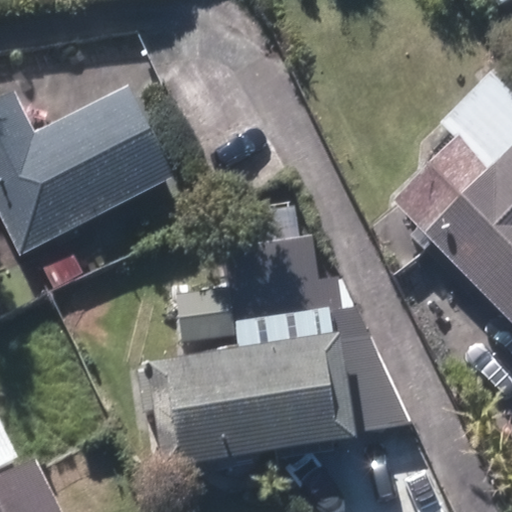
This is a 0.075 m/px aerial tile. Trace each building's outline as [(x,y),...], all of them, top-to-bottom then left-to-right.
[(511,0),(491,0),(500,13),(511,5),(511,0)] [(511,104),(505,98),(488,79),(436,127),(454,146),(395,202),(511,325),(511,104)] [(0,105),(0,218),(23,263),(173,182),(126,94),(37,141),(14,98),(0,105)] [(33,264),(42,284),(74,266),(65,248),(33,264)] [(177,302),(184,350),(237,342),(230,294),(177,302)] [(148,371),(165,475),(358,443),(341,339),(334,340),(329,315),(237,330),(242,355),(148,371)] [(0,470),(20,461),(0,421),(0,470)] [(0,486),(0,511),(59,511),(38,468),(0,486)]
